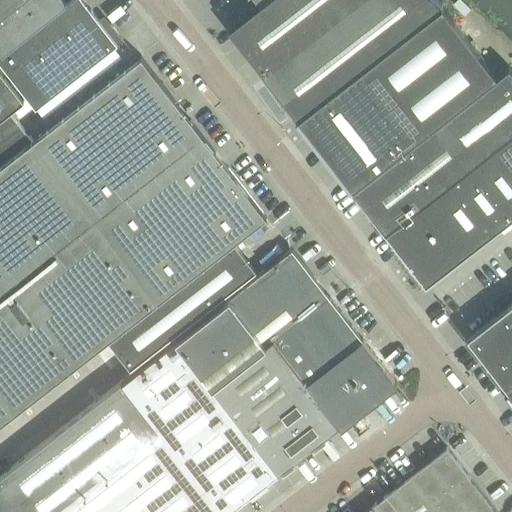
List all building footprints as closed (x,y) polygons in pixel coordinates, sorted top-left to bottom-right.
[(0,0),(0,53),(1,54),(66,4),(62,0),(0,0)] [(83,0),(70,0),(66,4),(1,54),(0,54),(0,60),(35,106),(117,42),(83,0)] [(262,0),(259,3),(227,28),(296,116),(440,3),(437,0),(262,0)] [(440,3),(296,116),(327,156),(344,143),(346,147),(474,47),(439,4),(441,3),(440,3)] [(344,143),(327,156),(346,180),(353,188),(498,76),(497,75),(474,47),(346,147),(344,143)] [(0,422),(93,350),(110,371),(125,360),(129,366),(255,267),(234,240),(265,216),(140,55),(32,139),(8,109),(0,115),(0,422)] [(498,76),(353,188),(384,229),(511,129),(511,70),(508,66),(497,75),(498,76)] [(0,67),(0,115),(8,109),(23,97),(0,67)] [(511,129),(384,229),(425,282),(511,214),(511,129)] [(291,249),(228,298),(265,346),(273,340),(307,385),(306,385),(337,424),(340,428),(397,384),(291,249)] [(290,460),(337,424),(306,385),(307,385),(273,340),(265,346),(228,298),(219,305),(122,379),(0,474),(0,511),(225,511),(278,470),(290,460)] [(511,300),(467,336),(507,389),(511,384),(511,300)] [(108,376),(0,456),(0,469),(115,384),(108,376)] [(360,511),(497,511),(496,510),(496,509),(447,446),(438,452),(437,458),(427,466),(425,462),(360,511)]
